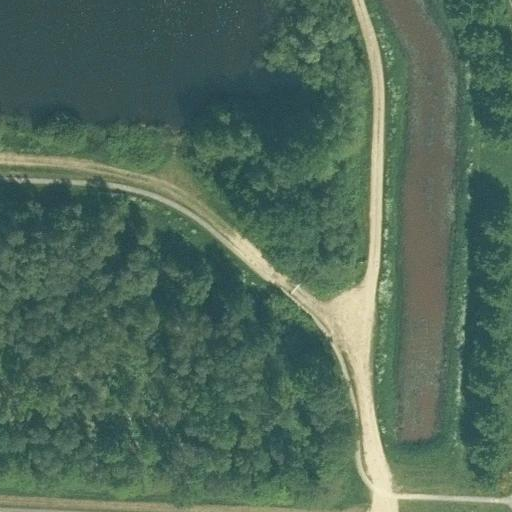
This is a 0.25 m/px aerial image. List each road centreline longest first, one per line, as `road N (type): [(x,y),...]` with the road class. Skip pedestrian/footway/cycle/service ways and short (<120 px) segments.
road 1 (track): [(383,494),(362,341),(374,256),(378,76),(358,0)]
road 2 (track): [(362,341),(174,193),(90,162),(0,156)]
